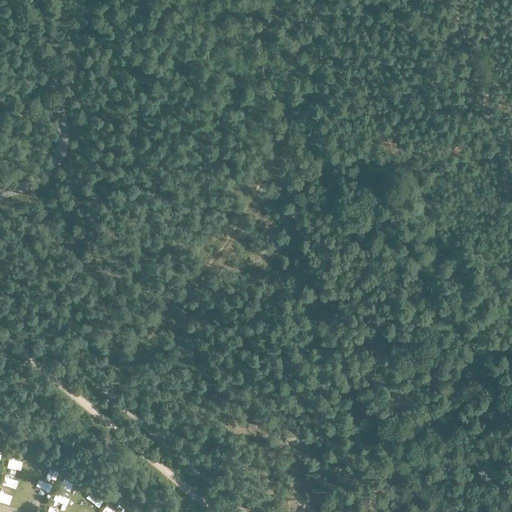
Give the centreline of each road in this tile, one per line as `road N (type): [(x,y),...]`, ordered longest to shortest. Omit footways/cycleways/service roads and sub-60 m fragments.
road 1 (track): [(260,0),(278,91),(408,511)]
road 2 (track): [(0,335),(212,511)]
road 3 (unclassified): [(0,191),(50,173),(61,149),(55,83),(63,0)]
